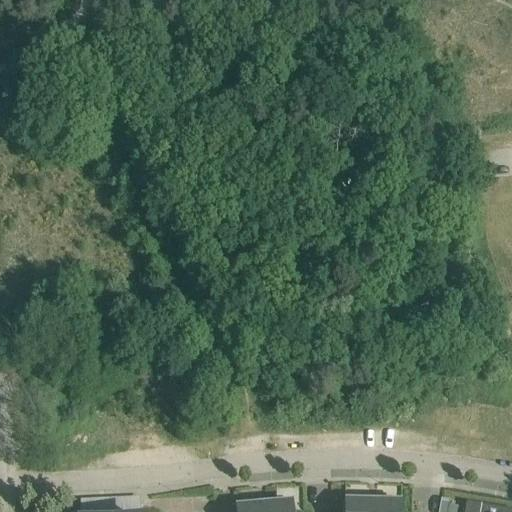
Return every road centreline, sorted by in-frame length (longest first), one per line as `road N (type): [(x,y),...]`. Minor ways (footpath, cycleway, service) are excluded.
road 1 (residential): [(4,483),(355,456),(511,477)]
road 2 (track): [(275,458),(71,33)]
